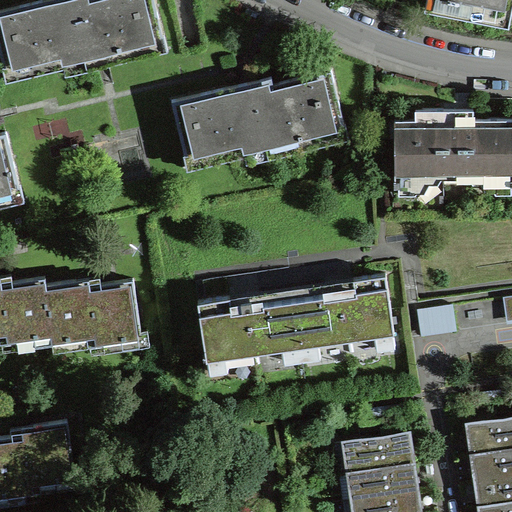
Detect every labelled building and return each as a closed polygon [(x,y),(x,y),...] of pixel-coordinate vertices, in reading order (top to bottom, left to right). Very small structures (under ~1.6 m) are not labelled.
[(34,0),(0,8),(0,50),(5,70),(60,57),(62,64),(164,40),(154,0),(34,0)] [(511,0),(436,0),(447,2),(446,12),(462,15),(487,20),(489,10),(510,15),(511,5),(511,0)] [(273,82),(271,74),(247,80),(172,98),(186,158),(241,145),(243,152),(346,127),(331,68),(273,82)] [(511,183),(511,116),(453,116),(443,116),(443,107),(415,107),(415,117),(394,118),(395,177),(394,177),(394,184),(399,184),(399,193),(415,193),(423,179),(423,178),(488,177),(488,178),(496,192),(511,192),(511,183)] [(0,194),(21,190),(6,130),(0,131),(0,194)] [(394,331),(386,271),(353,276),(356,291),(325,296),(324,292),(292,297),(262,301),(263,305),(253,306),(252,297),(241,299),(242,308),(232,309),(230,294),(198,299),(206,358),(208,358),(210,370),(227,368),(225,355),(283,347),(285,359),(319,354),(318,342),(375,333),(377,346),(394,343),(392,331),(394,331)] [(0,335),(0,336),(1,343),(50,336),(46,282),(45,274),(1,280),(1,278),(0,278),(0,335)] [(77,282),(76,277),(46,282),(50,336),(52,344),(88,338),(89,346),(142,338),(133,277),(90,283),(90,281),(82,282),(77,282)] [(418,306),(422,333),(457,328),(454,301),(418,306)] [(511,414),(468,421),(470,434),(473,453),(511,447),(511,414)] [(0,497),(41,491),(39,484),(76,479),(67,417),(33,422),(34,425),(29,426),(29,428),(22,429),(22,431),(13,432),(0,434),(0,497)] [(349,471),(413,462),(411,443),(409,430),(344,439),(349,471)] [(476,479),(511,473),(511,447),(473,453),(474,464),(476,479)] [(413,462),(349,471),(353,497),(417,487),(414,470),(413,462)] [(480,505),(511,499),(511,473),(476,479),(478,486),(480,505)] [(417,487),(353,497),(354,511),(420,511),(418,495),(417,487)] [(511,511),(511,499),(480,505),(481,511),(511,511)]
